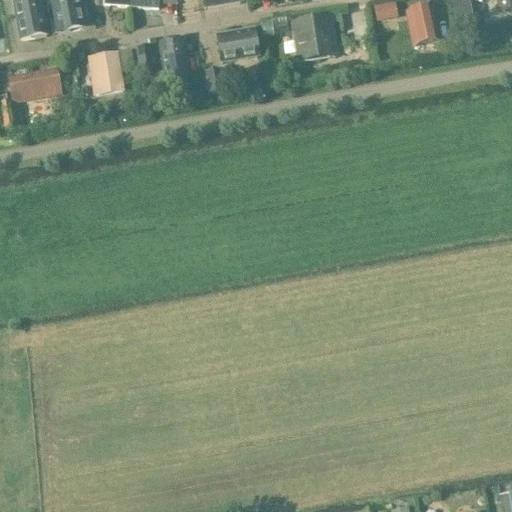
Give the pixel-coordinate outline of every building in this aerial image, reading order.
[(51,0),(50,0),(57,39),(85,33),(78,0),(51,0)] [(128,11),(129,0),(103,0),(103,9),(128,11)] [(129,0),(128,11),(158,13),(159,0),(129,0)] [(202,0),(204,13),(241,6),(239,0),(202,0)] [(468,0),(450,0),(454,20),(471,17),(468,0)] [(511,0),(496,0),(499,18),(511,15),(511,0)] [(48,40),(41,1),(13,5),(20,45),(48,40)] [(377,26),(398,21),(395,7),(374,11),(377,26)] [(405,16),(413,52),(442,45),(434,9),(405,16)] [(298,66),(336,61),(330,22),(292,28),(298,66)] [(221,67),(258,60),(253,35),(217,41),(221,67)] [(158,47),(166,93),(191,89),(184,43),(158,47)] [(154,70),(150,49),(135,51),(139,73),(154,70)] [(117,57),(88,62),(94,100),(124,95),(122,76),(118,57),(117,57)] [(67,83),(77,81),(74,62),(64,64),(67,83)] [(11,103),(60,95),(57,74),(8,82),(11,103)] [(210,100),(224,98),(219,75),(206,78),(210,100)] [(129,110),(134,112),(137,109),(137,104),(132,102),(129,105),(129,110)] [(0,133),(0,135),(16,132),(12,107),(0,108),(0,133)] [(511,511),(511,497),(499,501),(500,511),(511,511)]
